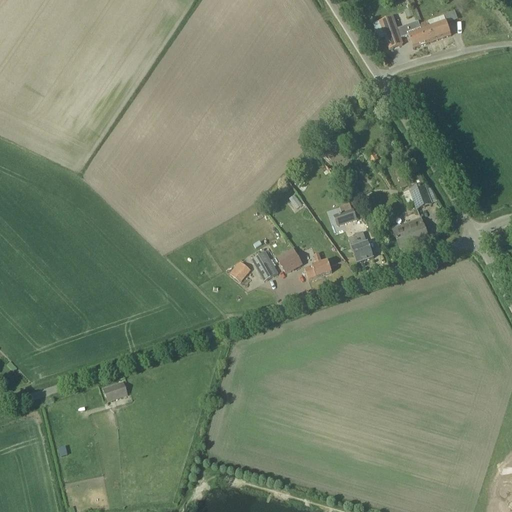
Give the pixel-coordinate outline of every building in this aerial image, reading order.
[(422,32),(419,26),(418,23),(398,30),(394,18),(380,22),(385,38),(385,39),(386,38),(390,51),(403,46),(400,39),(408,37),(413,50),(427,46),(422,32)] [(427,46),(451,37),(447,24),(446,22),(429,28),(427,23),(419,26),(422,32),(427,46)] [(373,164),(378,160),(372,152),(367,156),(373,164)] [(407,181),(405,177),(398,180),(403,190),(409,188),(406,181),(407,181)] [(432,205),(425,186),(410,192),(415,206),(417,211),(432,205)] [(338,227),(356,221),(352,210),(334,216),(338,227)] [(400,250),(428,239),(421,220),(401,228),(393,231),(400,250)] [(367,245),(363,234),(353,237),(353,238),(348,240),(357,265),(374,259),(368,244),(367,245)] [(279,257),(285,269),(301,260),(295,249),(279,257)] [(252,261),(259,275),(265,284),(277,276),(265,254),(252,261)] [(323,265),(320,256),(315,257),(318,267),(305,271),(308,282),(316,279),(316,280),(332,274),(328,263),(323,265)] [(239,283),(250,271),(246,268),(240,263),(230,275),(239,283)] [(108,404),(127,397),(122,385),(103,392),(106,401),(108,404)]
